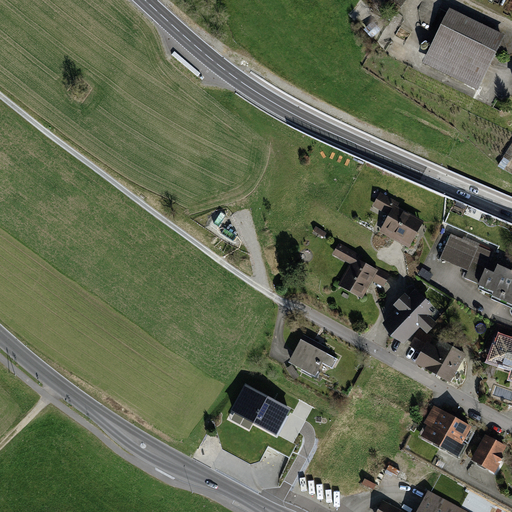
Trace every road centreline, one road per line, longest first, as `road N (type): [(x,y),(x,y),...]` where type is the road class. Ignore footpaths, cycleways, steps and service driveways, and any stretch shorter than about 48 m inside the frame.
road 1 (secondary): [(511,206),(284,108),(242,83),(145,0)]
road 2 (track): [(0,94),(289,303)]
road 3 (tertiary): [(269,511),(143,445),(0,336)]
road 4 (residential): [(289,303),(511,425)]
